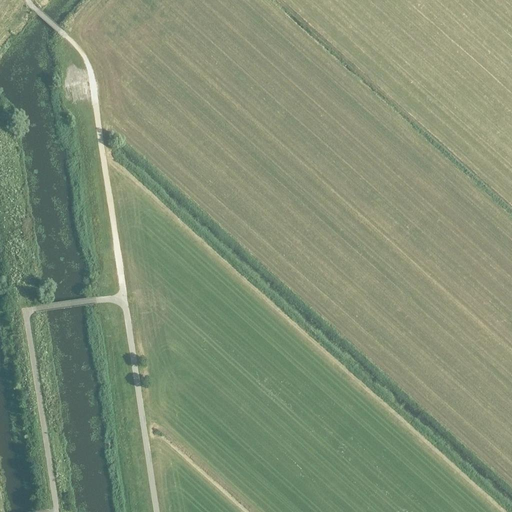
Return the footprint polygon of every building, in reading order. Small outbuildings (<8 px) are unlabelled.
[(98,0),(76,26),(108,53),(152,0),(98,0)] [(333,286),(325,295),(333,302),(341,294),(333,286)] [(216,309),(212,311),(225,336),(248,324),(232,293),(213,303),(216,309)] [(158,367),(174,367),(173,347),(169,347),(169,342),(154,342),(155,349),(150,349),(150,363),(157,362),(158,367)] [(304,347),(287,371),(296,377),(313,353),(304,347)] [(306,370),(298,379),(311,391),(319,383),(306,370)] [(182,420),(187,415),(160,389),(146,404),(158,415),(166,406),(182,420)] [(326,407),(335,415),(341,409),(332,400),(326,407)] [(257,404),(217,449),(237,467),(244,458),(240,454),(273,418),(257,404)] [(303,432),(312,440),(334,417),(325,409),(303,432)] [(177,427),(186,435),(193,428),(184,420),(177,427)] [(359,434),(364,427),(355,420),(349,427),(359,434)] [(198,424),(184,439),(199,452),(213,438),(198,424)] [(348,429),(326,451),(335,460),(357,437),(348,429)] [(362,455),(347,470),(356,478),(385,447),(376,438),(369,445),(369,446),(361,454),(362,455)] [(397,439),(389,447),(395,453),(404,446),(397,439)] [(392,466),(385,473),(394,481),(408,467),(399,458),(392,466)] [(378,482),(386,490),(392,484),(383,476),(378,482)] [(375,485),(370,491),(379,499),(384,493),(375,485)]
